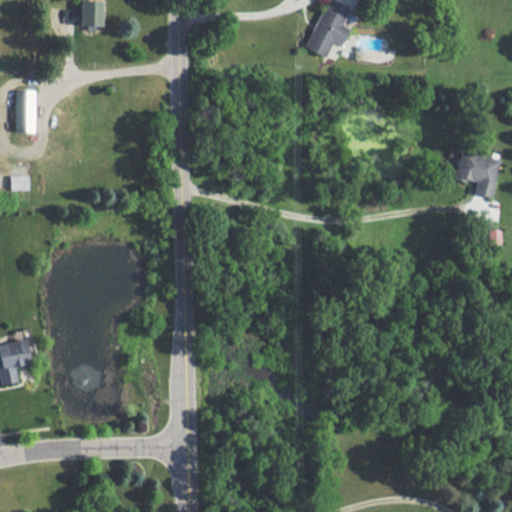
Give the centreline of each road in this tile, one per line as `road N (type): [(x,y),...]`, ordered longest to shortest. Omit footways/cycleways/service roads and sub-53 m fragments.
road 1 (tertiary): [(186,511),(175,0)]
road 2 (residential): [(186,445),(0,454)]
